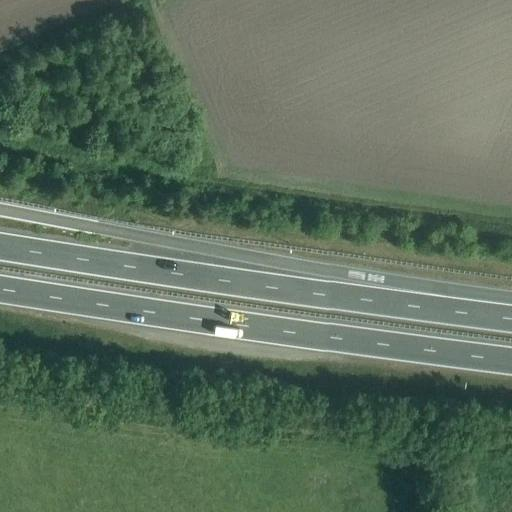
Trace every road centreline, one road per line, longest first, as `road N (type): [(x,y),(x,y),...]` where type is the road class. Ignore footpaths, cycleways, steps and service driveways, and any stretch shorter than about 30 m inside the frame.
road 1 (trunk): [(0,292),(511,363)]
road 2 (trunk): [(511,321),(0,251)]
